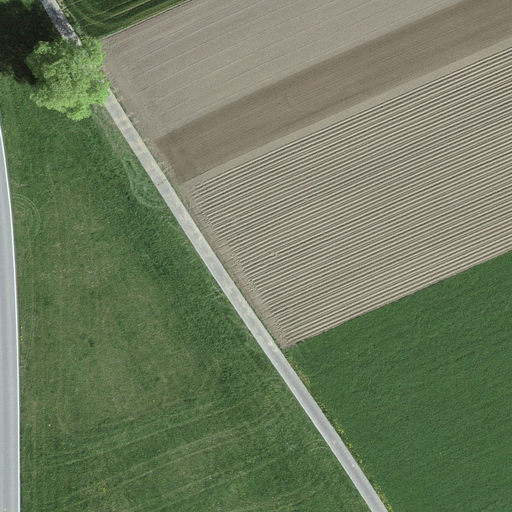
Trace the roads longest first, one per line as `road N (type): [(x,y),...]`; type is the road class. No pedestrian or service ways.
road 1 (unclassified): [(46,0),(148,169),(379,511)]
road 2 (tertiary): [(0,252),(6,511)]
